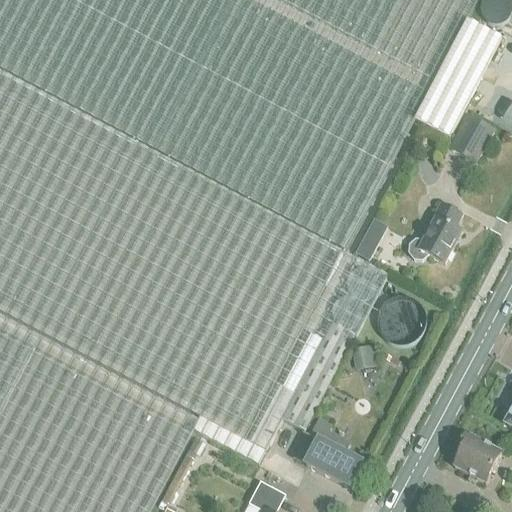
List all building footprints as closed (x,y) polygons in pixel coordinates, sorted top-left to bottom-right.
[(0,0),(0,69),(39,90),(186,168),(347,253),(351,243),(382,187),(415,124),(466,23),(467,24),(479,0),(0,0)] [(450,143),(502,42),(467,24),(466,23),(415,124),(450,143)] [(283,427),(305,439),(351,351),(389,281),(351,260),(209,185),(57,105),(0,74),(0,310),(267,452),(268,450),(271,451),(283,427)] [(475,167),(490,139),(466,126),(451,153),(475,167)] [(434,223),(423,244),(415,244),(408,249),(408,257),(413,264),(421,265),(429,259),(445,268),(462,235),(455,232),(462,219),(439,207),(431,222),(434,223)] [(365,240),(355,258),(369,265),(379,248),(365,240)] [(434,322),(433,315),(432,310),(428,304),(425,301),(420,297),(415,295),(410,293),(404,293),(399,294),(393,295),(385,301),(382,304),(379,310),(377,316),(376,322),(377,327),(379,333),(381,338),(385,342),(389,346),(393,348),(403,351),(409,351),(415,349),(421,346),(424,344),(428,340),(431,335),(433,328),(434,322)] [(0,511),(154,511),(192,441),(195,435),(262,469),(269,455),(165,401),(0,314),(0,511)] [(350,353),(354,374),(375,370),(371,349),(350,353)] [(305,439),(302,444),(317,452),(308,470),(350,493),(351,490),(363,468),(351,461),(342,457),(348,445),(328,435),(330,429),(318,423),(309,441),(305,439)] [(501,460),(503,457),(471,440),(470,443),(465,441),(455,458),(460,461),(454,472),(485,488),(500,459),(501,460)] [(195,443),(158,511),(173,511),(170,510),(204,447),(195,443)] [(260,486),(246,511),(273,511),(282,497),(260,486)]
